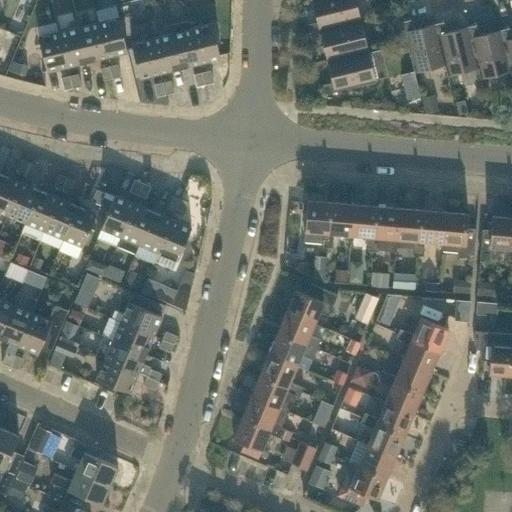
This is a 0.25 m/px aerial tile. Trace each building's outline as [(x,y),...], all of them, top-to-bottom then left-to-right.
[(360,20),(354,0),(312,0),(318,21),(307,24),(309,32),(360,20)] [(127,51),(126,44),(119,16),(98,21),(107,56),(127,51)] [(435,24),(413,29),(411,19),(402,21),(405,34),(407,40),(414,71),(445,64),(435,24)] [(189,20),(169,24),(171,33),(180,67),(200,63),(191,28),(189,20)] [(327,60),(367,50),(360,20),(309,32),(311,40),(322,37),(327,60)] [(87,61),(107,56),(98,21),(78,26),(87,61)] [(468,27),(446,32),(444,22),(435,24),(445,64),(447,74),(478,67),(468,27)] [(200,63),(220,58),(212,23),(191,28),(200,63)] [(501,30),(479,35),(476,25),(468,27),(478,67),(480,77),(511,70),(501,30)] [(67,66),(87,61),(78,26),(59,31),(67,66)] [(511,38),(509,28),(501,30),(511,70),(511,75),(511,38)] [(47,71),(67,66),(59,31),(38,36),(47,71)] [(160,72),(180,67),(171,33),(152,38),(160,72)] [(140,77),(160,72),(152,38),(131,43),(140,77)] [(325,93),(375,81),(367,50),(327,60),(333,82),(323,84),(325,93)] [(112,78),(120,75),(117,63),(109,65),(112,78)] [(104,80),(112,78),(109,65),(100,68),(104,80)] [(205,84),(213,82),(210,70),(202,72),(205,84)] [(420,95),(414,71),(401,74),(407,98),(420,95)] [(197,86),(205,84),(202,72),(194,74),(197,86)] [(72,87),(81,85),(78,73),(69,75),(72,87)] [(64,89),(72,87),(69,75),(61,77),(64,89)] [(165,94),(174,92),(171,80),(162,82),(165,94)] [(157,96),(165,94),(162,82),(154,84),(157,96)] [(435,94),(421,97),(425,113),(439,110),(435,94)] [(24,172),(29,161),(21,158),(16,169),(24,172)] [(32,176),(37,164),(29,161),(24,172),(32,176)] [(0,211),(7,214),(20,181),(2,173),(0,177),(0,211)] [(62,188),(66,177),(58,173),(54,185),(62,188)] [(69,191),(74,180),(66,177),(62,188),(69,191)] [(138,194),(142,182),(135,179),(130,191),(138,194)] [(25,222),(39,189),(20,181),(7,214),(25,222)] [(146,197),(150,186),(142,182),(138,194),(146,197)] [(25,222),(21,232),(40,240),(44,230),(58,197),(39,189),(25,222)] [(100,204),(105,193),(97,189),(92,201),(100,204)] [(101,228),(97,237),(116,245),(120,235),(120,236),(134,203),(115,195),(101,227),(101,228)] [(175,210),(180,198),(172,195),(167,206),(175,210)] [(63,238),(77,205),(58,197),(44,230),(63,238)] [(183,213),(188,202),(180,198),(175,210),(183,213)] [(327,247),(331,202),(307,200),(305,230),(323,232),(322,246),(327,247)] [(351,234),(354,204),(331,202),(327,247),(332,247),(334,233),(351,234)] [(120,235),(116,245),(135,253),(139,243),(139,244),(153,211),(134,203),(120,236),(120,235)] [(372,251),(376,206),(354,204),(351,234),(369,235),(367,250),(372,251)] [(63,238),(58,249),(77,256),(82,246),(83,246),(96,213),(77,205),(63,238)] [(396,238),(399,208),(376,206),(372,251),(378,251),(378,249),(396,250),(397,238),(396,238)] [(397,238),(396,246),(413,247),(419,247),(424,248),(424,240),(419,240),(422,209),(399,208),(396,238),(397,238)] [(422,209),(419,240),(424,240),(430,241),(442,242),(445,211),(422,209)] [(158,251),(172,218),(153,211),(139,244),(158,251)] [(467,227),(468,213),(445,211),(442,242),(441,250),(458,251),(458,256),(473,257),(475,228),(467,227)] [(482,228),(480,260),(491,261),(492,246),(508,247),(507,255),(511,255),(511,217),(492,215),(491,229),(482,228)] [(178,260),(191,227),(172,218),(158,251),(178,260)] [(413,247),(413,254),(418,255),(423,255),(424,248),(419,247),(413,247)] [(327,252),(317,251),(315,272),(325,277),(327,252)] [(25,264),(28,257),(18,253),(15,260),(25,264)] [(127,274),(131,261),(114,255),(109,268),(127,274)] [(399,279),(421,281),(422,267),(400,266),(399,279)] [(362,268),(350,267),(349,277),(362,278),(362,268)] [(347,268),(335,268),(335,277),(347,278),(347,268)] [(387,286),(388,275),(372,274),(371,285),(387,286)] [(169,304),(175,290),(147,279),(141,292),(169,304)] [(314,323),(323,301),(295,289),(286,311),(314,323)] [(151,310),(155,300),(133,291),(120,321),(153,334),(162,315),(151,310)] [(377,297),(365,292),(355,315),(367,320),(377,297)] [(482,306),(503,307),(504,293),(482,292),(482,306)] [(0,335),(13,304),(0,298),(0,335)] [(468,332),(471,300),(456,299),(453,331),(468,332)] [(0,337),(18,345),(32,312),(13,304),(0,335),(0,337)] [(49,354),(68,309),(55,304),(49,319),(32,312),(18,345),(38,353),(39,349),(49,354)] [(286,311),(277,332),(300,341),(316,348),(320,338),(309,334),(314,323),(286,311)] [(403,339),(402,340),(409,343),(411,338),(439,350),(448,328),(420,317),(413,333),(406,331),(406,333),(404,335),(403,339)] [(146,353),(153,334),(120,321),(113,339),(146,353)] [(398,332),(396,337),(402,340),(403,339),(404,335),(406,333),(406,331),(400,328),(398,332)] [(174,343),(177,335),(166,330),(162,338),(174,343)] [(475,330),(474,343),(480,349),(481,350),(480,359),(490,360),(489,372),(505,374),(508,374),(510,374),(511,363),(511,349),(511,333),(483,331),(475,330)] [(277,332),(269,353),(297,365),(301,354),(312,358),(314,353),(316,348),(300,341),(277,332)] [(170,351),(174,343),(162,338),(159,346),(170,351)] [(407,348),(402,359),(430,371),(439,350),(411,338),(409,343),(407,348)] [(141,364),(146,353),(113,339),(105,358),(138,372),(147,376),(158,381),(161,373),(141,364)] [(68,352),(71,345),(60,340),(57,348),(68,352)] [(10,365),(14,354),(7,351),(2,362),(10,365)] [(269,353),(260,374),(288,386),(290,381),(297,365),(269,353)] [(18,368),(22,357),(14,354),(10,365),(18,368)] [(130,392),(138,372),(105,358),(96,378),(130,392)] [(387,377),(385,382),(392,385),(394,380),(422,392),(430,371),(402,359),(396,375),(389,373),(387,377)] [(372,368),(357,362),(352,378),(366,385),(372,368)] [(380,375),(378,379),(385,382),(387,377),(389,373),(382,370),(380,375)] [(260,374),(251,395),(279,407),(286,391),(293,393),(295,389),(297,384),(290,381),(288,386),(260,374)] [(155,389),(158,381),(147,376),(143,384),(155,389)] [(390,388),(385,401),(413,413),(422,392),(394,380),(392,385),(390,388)] [(511,392),(511,383),(504,383),(503,392),(511,392)] [(295,389),(293,393),(299,396),(301,391),(303,387),(297,384),(295,389)] [(362,388),(349,384),(345,397),(357,402),(362,388)] [(251,395),(242,416),(270,428),(272,423),(274,419),(279,407),(251,395)] [(369,420),(367,424),(374,427),(376,422),(404,434),(413,413),(385,401),(380,412),(378,418),(371,415),(369,420)] [(362,417),(360,422),(367,424),(369,420),(371,415),(364,412),(362,417)] [(242,416),(233,438),(244,442),(241,450),(258,457),(268,433),(275,435),(277,431),(278,428),(279,426),(272,423),(270,428),(242,416)] [(342,432),(347,421),(336,416),(331,427),(342,432)] [(372,432),(367,443),(395,455),(404,434),(376,422),(374,427),(372,432)] [(9,457),(19,435),(0,426),(0,500),(3,502),(13,478),(20,462),(9,457)] [(277,431),(275,435),(282,438),(284,434),(286,429),(279,426),(278,428),(277,431)] [(35,432),(28,448),(42,454),(49,438),(35,432)] [(306,469),(316,447),(301,441),(291,463),(306,469)] [(333,454),(336,445),(325,441),(321,449),(333,454)] [(353,457),(351,462),(386,476),(395,455),(367,443),(360,460),(353,457)] [(87,452),(84,451),(73,446),(69,454),(81,459),(76,470),(110,485),(118,466),(87,452)] [(329,463),(331,457),(333,454),(321,449),(318,457),(329,463)] [(377,498),(386,476),(351,462),(337,494),(361,504),(366,493),(377,498)] [(322,488),(330,470),(315,464),(308,482),(322,488)] [(101,504),(110,485),(76,470),(72,480),(60,475),(56,484),(101,504)] [(8,490),(21,495),(26,483),(13,478),(8,490)]
